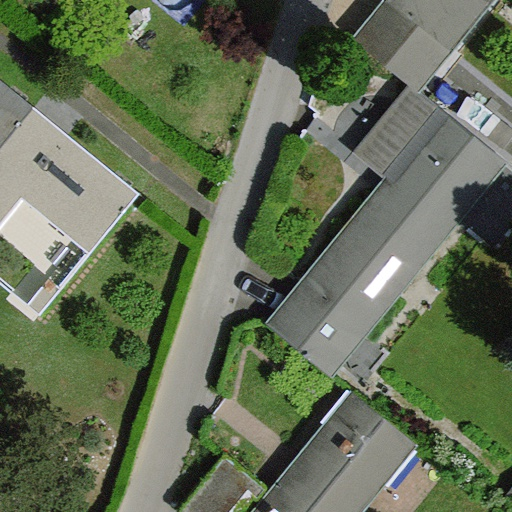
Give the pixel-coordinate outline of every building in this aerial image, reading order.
[(382,0),(355,34),(417,85),(486,0),(382,0)] [(0,78),(0,217),(16,197),(87,254),(139,189),(0,78)] [(511,114),(483,90),(466,111),(510,147),(511,144),(511,114)] [(441,107),(267,317),(334,372),(508,162),(441,107)] [(353,392),(254,511),(365,511),(420,446),(353,392)]
